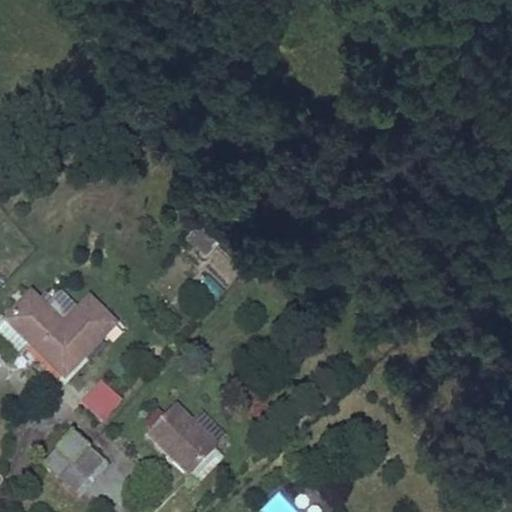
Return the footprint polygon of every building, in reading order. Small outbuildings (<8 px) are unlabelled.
[(206,276),(192,293),(211,308),(225,292),(206,276)] [(31,293),(5,321),(33,348),(68,381),(118,329),(89,301),(65,326),(31,293)] [(100,383),(79,405),(102,426),(123,403),(100,383)] [(215,443),(174,407),(149,436),(190,472),(215,443)] [(42,464),(64,483),(90,452),(69,433),(42,464)]
